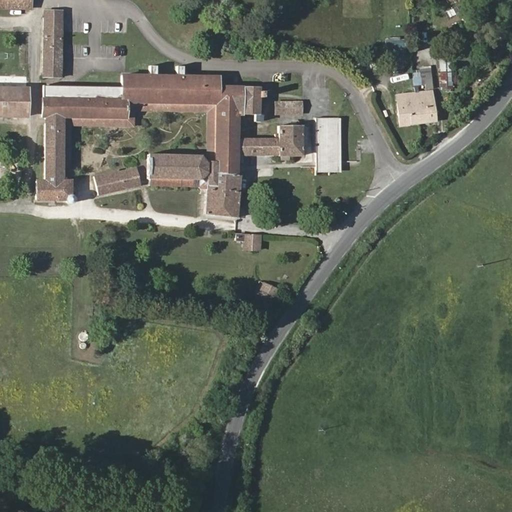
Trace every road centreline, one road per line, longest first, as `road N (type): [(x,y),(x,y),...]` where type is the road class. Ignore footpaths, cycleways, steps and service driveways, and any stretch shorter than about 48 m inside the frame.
road 1 (secondary): [(400,184),(349,235),(257,370),(231,440),(218,511)]
road 2 (unknown): [(25,202),(46,213),(240,226)]
road 3 (unknown): [(240,226),(257,167),(303,160),(306,74)]
road 4 (secondary): [(400,184),(471,133),(511,82)]
